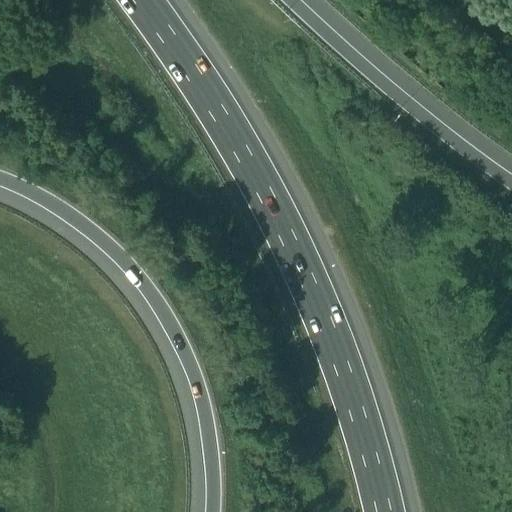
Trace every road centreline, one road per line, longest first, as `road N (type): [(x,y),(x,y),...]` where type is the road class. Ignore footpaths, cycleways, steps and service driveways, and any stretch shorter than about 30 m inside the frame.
road 1 (motorway): [(386,511),(315,290),(204,86),(137,0)]
road 2 (motorway): [(0,181),(44,198),(89,230),(157,302),(198,390),(210,511)]
road 3 (motorway): [(511,187),(284,0)]
